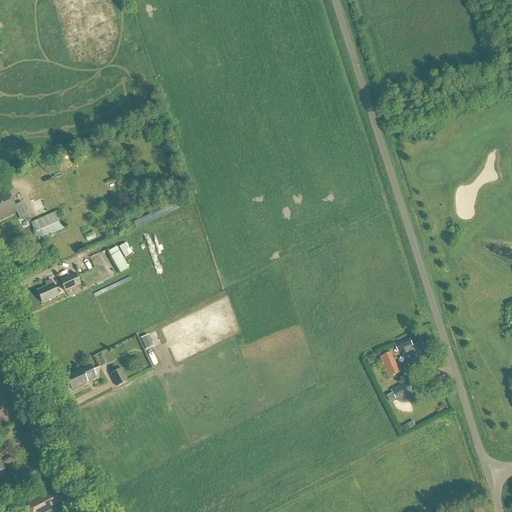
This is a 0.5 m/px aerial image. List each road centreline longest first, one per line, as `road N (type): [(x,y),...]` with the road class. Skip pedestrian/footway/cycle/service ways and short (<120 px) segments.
road 1 (unclassified): [(487,473),(334,0)]
road 2 (tertiary): [(92,511),(0,305)]
